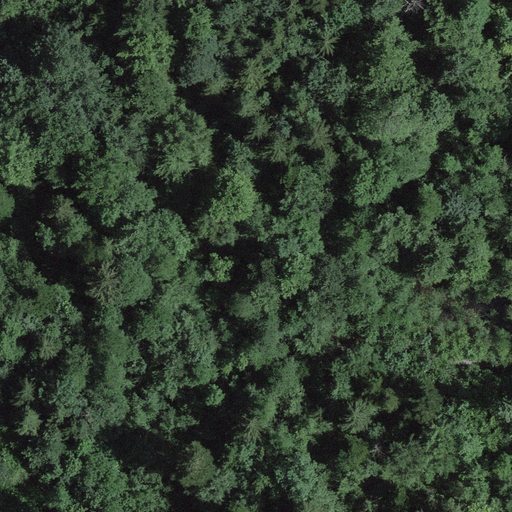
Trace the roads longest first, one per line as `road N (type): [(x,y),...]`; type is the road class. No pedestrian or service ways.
road 1 (track): [(231,378),(376,349),(511,374)]
road 2 (track): [(35,511),(146,410),(231,378)]
